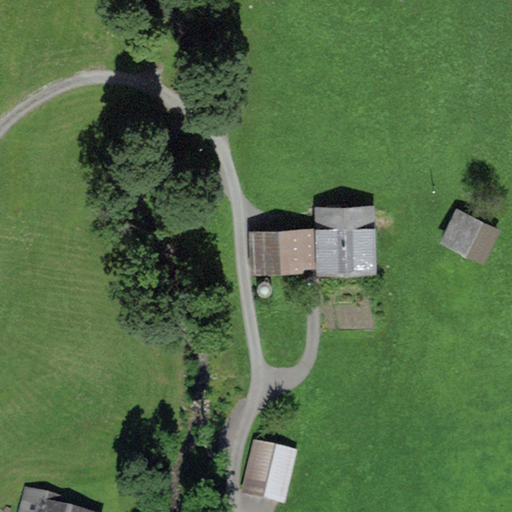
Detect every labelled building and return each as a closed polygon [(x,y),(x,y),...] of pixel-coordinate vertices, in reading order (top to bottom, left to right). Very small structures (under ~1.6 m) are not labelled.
[(373,259),(372,204),(319,205),(320,260),(373,259)] [(459,207),(446,233),(483,250),(495,224),(459,207)] [(297,260),(297,257),(314,256),(313,225),(254,228),(256,261),(297,260)] [(258,440),(247,484),(283,493),(294,449),(258,440)] [(73,511),(57,508),(60,497),(30,490),(24,511),(73,511)]
